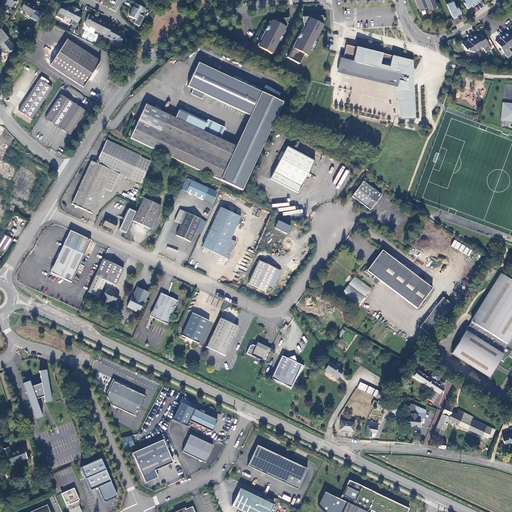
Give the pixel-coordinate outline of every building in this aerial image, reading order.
[(433,0),(414,0),(418,9),(426,6),(427,9),(436,6),(433,0)] [(476,5),(472,0),(463,0),(465,2),(463,3),(467,8),(471,6),(472,7),(476,5)] [(37,8),(26,1),(21,9),(32,16),(37,8)] [(452,1),(446,4),(452,19),(456,18),(456,16),(460,14),(458,8),(455,9),(452,1)] [(142,11),(144,7),(135,2),(133,6),(132,6),(131,9),(128,15),(136,19),(140,10),(142,11)] [(58,9),(55,15),(62,19),(63,15),(77,22),(81,13),(77,11),(78,9),(74,7),(73,8),(71,7),(70,8),(66,6),(65,9),(62,8),(58,9)] [(94,30),(99,33),(105,23),(104,23),(88,14),(84,23),(84,25),(87,26),(89,26),(95,29),(94,30)] [(288,58),(298,63),(303,54),(306,55),(317,34),(316,33),(317,31),(318,32),(319,31),(317,30),(319,27),(320,28),(320,23),(322,23),(322,15),(302,16),(302,26),(291,47),(293,48),(288,58)] [(276,19),(275,21),(272,20),(271,20),(268,26),(266,25),(259,39),(261,40),(257,46),(271,53),(274,46),(278,39),(287,23),(285,23),(288,17),(276,19)] [(105,21),(105,23),(99,33),(100,34),(106,36),(105,37),(109,39),(110,38),(114,40),(116,43),(118,43),(120,42),(120,40),(124,37),(121,33),(120,32),(121,30),(119,29),(116,30),(115,29),(116,28),(111,26),(112,24),(105,21)] [(1,30),(0,29),(0,53),(4,51),(7,54),(10,52),(11,52),(16,48),(11,41),(10,42),(8,39),(1,30)] [(506,32),(502,35),(511,47),(511,46),(511,31),(511,30),(508,33),(507,34),(506,33),(506,32)] [(474,35),(471,37),(478,50),(482,48),(483,49),(488,46),(485,41),(480,33),(476,35),(477,36),(476,37),(475,35),(474,35)] [(508,50),(511,47),(502,35),(499,37),(499,38),(500,39),(499,40),(498,39),(495,42),(500,50),(503,54),(508,51),(508,50)] [(474,53),(478,50),(471,37),(467,39),(467,40),(468,41),(467,42),(466,41),(461,44),(465,51),(474,53)] [(101,63),(68,40),(51,66),(84,89),(101,63)] [(346,45),(343,59),(340,70),(355,74),(356,66),(362,67),(360,75),(386,81),(388,73),(394,75),(393,79),(407,83),(411,68),(412,61),(356,48),(346,45)] [(356,47),(356,48),(412,61),(411,68),(407,83),(393,79),(394,75),(388,73),(386,81),(360,75),(362,67),(356,66),(355,74),(340,70),(343,59),(340,58),(336,73),(393,86),(401,120),(415,119),(415,117),(400,117),(396,100),(401,100),(401,91),(414,90),(412,61),(356,47)] [(198,63),(187,87),(193,90),(191,94),(202,100),(205,95),(250,116),(261,93),(198,63)] [(31,120),(52,88),(39,80),(18,111),(31,120)] [(401,100),(396,100),(400,117),(415,117),(414,90),(401,91),(401,100)] [(236,147),(237,147),(221,182),(241,191),(283,103),(261,93),(250,116),(236,147)] [(65,98),(61,95),(45,119),(70,136),(86,112),(69,101),(65,98)] [(511,103),(503,103),(502,109),(508,110),(508,114),(506,114),(505,121),(511,121),(511,103)] [(221,182),(237,147),(236,147),(226,143),(221,140),(219,139),(225,128),(208,120),(207,123),(179,110),(175,119),(146,105),(133,131),(131,136),(130,138),(221,182)] [(104,188),(109,190),(127,149),(107,140),(98,158),(96,163),(91,161),(71,204),(92,214),(104,188)] [(287,147),(270,179),(297,193),(298,189),(300,190),(315,162),(304,156),(305,154),(299,152),(298,153),(287,147)] [(141,156),(127,149),(109,190),(112,192),(120,174),(141,183),(151,162),(141,157),(141,156)] [(343,181),(349,171),(346,170),(341,179),(343,181)] [(192,181),(186,192),(204,200),(209,189),(192,181)] [(363,182),(352,196),(370,210),(382,196),(363,182)] [(143,199),(132,222),(150,230),(161,207),(143,199)] [(240,218),(220,209),(201,248),(227,260),(235,243),(230,241),(240,218)] [(120,230),(126,233),(135,213),(129,210),(120,230)] [(177,236),(191,242),(196,231),(201,220),(180,210),(175,221),(182,224),(177,236)] [(119,223),(108,218),(108,219),(106,219),(104,225),(115,231),(119,223)] [(206,222),(201,220),(196,231),(201,233),(206,222)] [(274,228),(287,234),(290,227),(278,221),(274,228)] [(90,241),(70,232),(49,275),(58,279),(58,277),(70,283),(77,269),(81,271),(83,267),(79,265),(90,241)] [(13,240),(4,235),(0,241),(0,249),(5,253),(13,240)] [(454,240),(451,246),(469,257),(472,251),(454,240)] [(372,275),(417,309),(433,288),(382,250),(369,267),(368,267),(367,268),(365,272),(371,276),(372,275)] [(123,269),(102,259),(87,292),(97,297),(105,281),(115,285),(123,269)] [(259,261),(248,284),(265,292),(268,286),(276,269),(259,261)] [(280,271),(276,269),(268,286),(272,288),(280,271)] [(511,281),(501,275),(452,354),(489,377),(500,360),(503,362),(506,358),(508,356),(511,351),(511,281)] [(355,276),(343,293),(359,305),(371,288),(355,276)] [(149,293),(146,292),(146,294),(141,292),(142,290),(137,288),(133,296),(132,296),(127,307),(139,313),(144,302),(145,303),(149,293)] [(106,289),(101,298),(109,302),(109,301),(114,303),(118,294),(114,291),(113,293),(110,292),(110,291),(106,289)] [(160,294),(150,317),(167,326),(178,303),(160,294)] [(453,305),(443,297),(420,327),(430,335),(453,305)] [(209,323),(192,315),(182,338),(199,346),(209,323)] [(219,320),(207,349),(225,357),(238,328),(232,325),(232,326),(219,320)] [(246,355),(265,363),(271,350),(257,344),(255,347),(252,346),(250,347),(246,355)] [(282,357),(274,375),(279,377),(281,384),(291,389),(294,383),(304,367),(297,364),(294,357),(287,359),(282,357)] [(331,363),(325,371),(338,379),(344,371),(331,363)] [(39,372),(41,384),(37,386),(31,388),(29,382),(22,385),(36,421),(42,418),(37,399),(43,397),(45,404),(52,402),(46,371),(39,372)] [(429,378),(418,371),(414,377),(433,390),(428,399),(432,402),(438,394),(439,394),(443,388),(442,388),(445,384),(440,381),(438,384),(429,378)] [(433,371),(429,378),(438,384),(440,381),(438,380),(441,376),(433,371)] [(272,380),(281,384),(279,377),(274,375),(272,380)] [(106,396),(111,405),(135,416),(145,396),(113,381),(106,396)] [(381,399),(384,394),(361,383),(358,389),(375,396),(379,398),(381,399)] [(391,412),(395,403),(383,399),(380,408),(391,412)] [(448,421),(451,423),(455,414),(451,412),(453,408),(445,405),(441,414),(450,418),(448,421)] [(424,419),(425,410),(417,407),(417,411),(417,414),(409,413),(409,417),(407,417),(407,420),(408,422),(408,426),(411,426),(411,432),(418,432),(418,427),(419,427),(420,419),(424,419)] [(217,420),(194,410),(189,421),(212,432),(217,420)] [(455,414),(451,423),(487,439),(491,440),(495,430),(472,419),(473,417),(459,410),(456,414),(455,414)] [(450,418),(441,414),(433,434),(441,438),(443,434),(445,434),(446,431),(444,431),(448,421),(450,418)] [(367,422),(365,436),(368,437),(375,437),(376,433),(378,423),(373,423),(373,421),(370,420),(370,422),(367,422)] [(354,423),(341,421),(340,430),(353,431),(354,423)] [(511,433),(511,434),(511,433),(502,437),(504,444),(508,442),(511,444),(511,433)] [(131,435),(122,438),(126,449),(135,445),(131,435)] [(190,435),(182,452),(204,463),(212,446),(190,435)] [(132,453),(145,483),(157,478),(154,471),(173,463),(163,440),(132,453)] [(257,445),(247,466),(297,490),(307,469),(257,445)] [(0,450),(7,466),(27,458),(23,448),(10,453),(8,448),(0,450)] [(100,458),(80,468),(90,491),(97,488),(103,502),(105,502),(116,497),(117,496),(100,458)] [(370,511),(371,510),(374,511),(407,511),(409,509),(374,493),(355,483),(355,484),(349,481),(346,486),(341,495),(342,495),(340,499),(347,503),(342,511),(370,511)] [(80,511),(81,511),(78,505),(79,503),(78,500),(79,500),(73,488),(61,493),(66,506),(67,505),(69,511),(80,511)] [(240,489),(231,506),(244,511),(270,511),(274,505),(240,489)]
